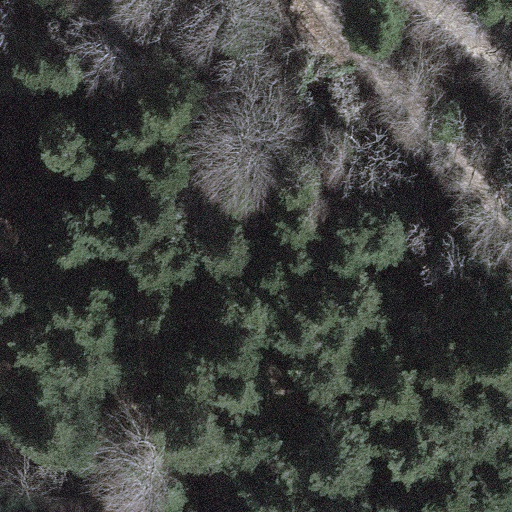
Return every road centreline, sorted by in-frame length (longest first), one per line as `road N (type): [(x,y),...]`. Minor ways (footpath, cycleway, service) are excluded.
road 1 (track): [(319,0),(466,193),(511,237)]
road 2 (track): [(426,0),(511,85)]
